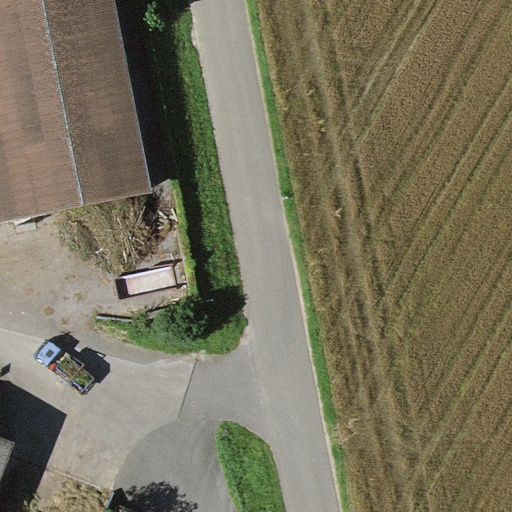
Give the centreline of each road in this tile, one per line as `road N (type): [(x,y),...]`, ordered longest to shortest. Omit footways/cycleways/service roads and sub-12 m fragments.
road 1 (tertiary): [(224,0),(321,511)]
road 2 (track): [(0,316),(300,379)]
